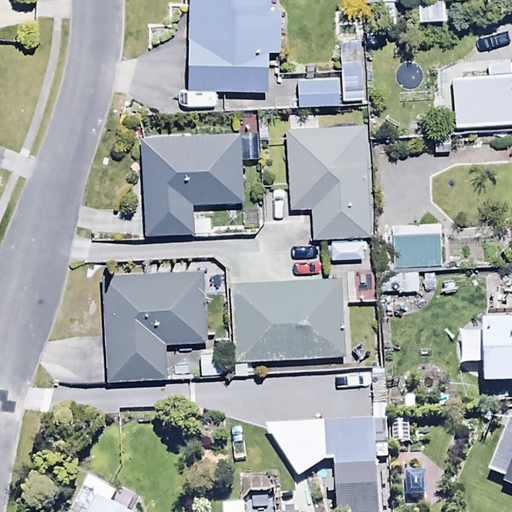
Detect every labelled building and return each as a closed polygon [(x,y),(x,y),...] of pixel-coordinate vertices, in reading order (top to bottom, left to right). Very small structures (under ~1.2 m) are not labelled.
[(184,0),(186,90),(264,89),(263,51),(276,51),(275,0),(267,0),(184,0)] [(357,42),(336,43),(339,100),(361,98),(357,42)] [(511,70),(494,71),(494,74),(487,74),(487,101),(507,101),(507,121),(511,120),(511,70)] [(294,83),(295,105),(336,102),(334,80),(294,83)] [(365,125),(284,128),(287,210),(308,209),(310,240),(329,239),(330,262),(363,260),(362,237),(370,236),(365,125)] [(239,132),(138,138),(143,234),(193,231),(192,205),(243,202),(239,132)] [(390,225),(392,269),(438,267),(436,223),(390,225)] [(100,276),(100,281),(107,380),(164,377),(161,342),(203,339),(199,270),(100,276)] [(371,271),(345,274),(348,303),(374,300),(371,271)] [(378,292),(381,292),(416,291),(415,272),(377,274),(378,292)] [(484,278),(486,311),(511,309),(511,274),(484,276),(484,278)] [(444,294),(446,294),(483,291),(482,275),(443,277),(444,294)] [(228,282),(232,361),(343,356),(339,277),(228,282)] [(481,383),(483,383),(511,382),(511,321),(477,323),(477,333),(458,334),(459,363),(480,363),(481,383)] [(199,355),(199,374),(223,374),(223,355),(199,355)] [(412,385),(384,387),(385,411),(413,410),(412,385)] [(440,417),(388,416),(387,443),(408,444),(408,440),(439,441),(440,417)] [(374,511),(372,420),(262,423),(297,478),(328,458),(333,466),(334,511),(374,511)] [(511,424),(504,421),(486,470),(501,476),(499,481),(511,487),(511,424)] [(125,511),(79,487),(65,511),(125,511)]
